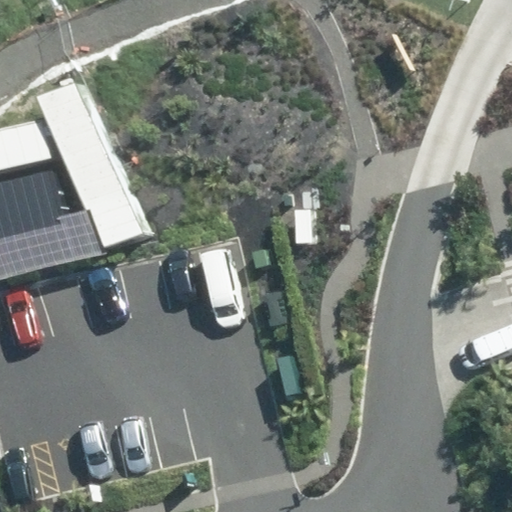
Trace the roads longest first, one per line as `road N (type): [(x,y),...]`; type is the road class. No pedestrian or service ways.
road 1 (residential): [(412,436),(401,359),(407,261),(426,181),(506,0)]
road 2 (residential): [(412,436),(435,371),(466,341),(511,317)]
